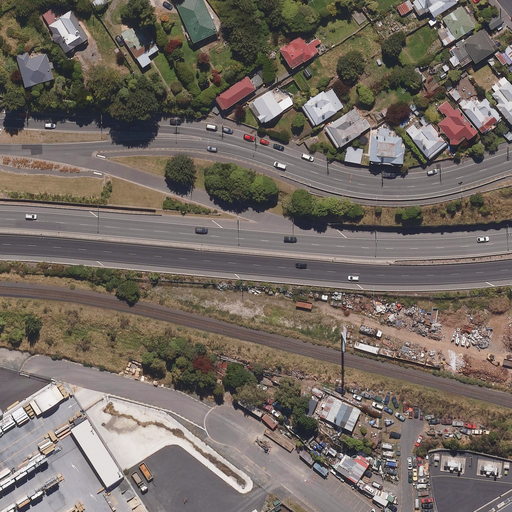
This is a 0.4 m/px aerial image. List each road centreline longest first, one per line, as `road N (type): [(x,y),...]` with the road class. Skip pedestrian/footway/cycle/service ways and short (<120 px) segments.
road 1 (motorway): [(511,268),(375,274),(0,243)]
road 2 (motorway): [(0,219),(357,247),(511,241)]
road 3 (secondary): [(145,134),(224,143),(386,186),(444,181),(511,159)]
road 4 (secondary): [(145,134),(105,145),(0,147)]
road 5 (secondary): [(0,122),(145,134)]
road 6 (unclassified): [(341,511),(235,426)]
